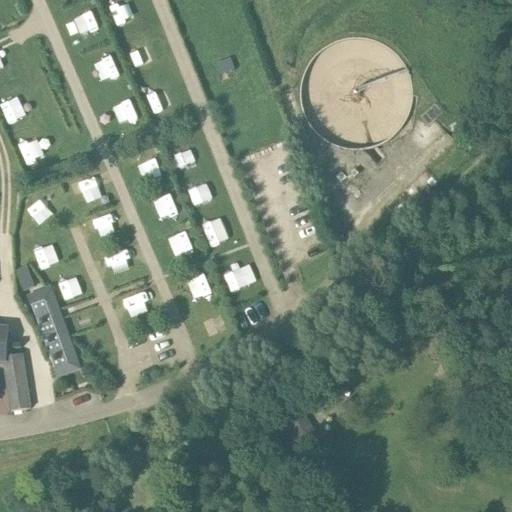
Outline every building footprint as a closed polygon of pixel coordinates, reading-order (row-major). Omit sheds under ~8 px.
[(113,11),(119,25),(136,18),(130,3),(113,11)] [(95,12),(77,19),(82,34),(100,28),(95,12)] [(148,88),(151,107),(172,104),(169,84),(148,88)] [(9,122),(26,117),(22,101),(4,106),(9,122)] [(116,110),(121,124),(138,117),(133,103),(116,110)] [(29,165),(47,157),(39,138),(21,147),(29,165)] [(181,173),(202,164),(193,144),(172,153),(181,173)] [(141,169),(147,182),(163,175),(157,162),(141,169)] [(189,191),(196,208),(216,200),(209,183),(189,191)] [(175,195),(151,201),(155,217),(179,210),(175,195)] [(40,226),(57,218),(49,200),(31,208),(40,226)] [(94,219),(98,237),(120,232),(116,214),(94,219)] [(187,232),(171,239),(178,255),(194,248),(187,232)] [(45,269),(59,261),(52,248),(37,257),(45,269)] [(129,256),(116,259),(119,272),(132,269),(129,256)] [(232,292),(253,286),(248,268),(227,273),(232,292)] [(20,271),(24,291),(35,289),(32,269),(20,271)] [(187,283),(195,300),(215,291),(207,274),(187,283)] [(62,285),(67,300),(83,295),(78,279),(62,285)] [(131,299),(136,316),(151,312),(147,295),(131,299)] [(45,302),(33,306),(48,345),(59,341),(45,302)] [(198,333),(216,327),(211,309),(192,314),(198,333)] [(0,363),(4,363),(5,364),(6,349),(7,349),(8,333),(0,331),(0,363)] [(6,378),(12,413),(31,410),(25,374),(6,378)]
